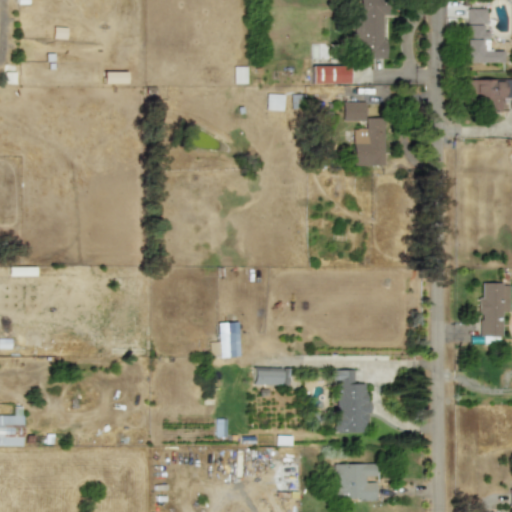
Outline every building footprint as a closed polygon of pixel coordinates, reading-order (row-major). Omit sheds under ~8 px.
[(357,0),(357,12),(352,12),(351,58),(384,58),(384,0),(357,0)] [(465,8),(465,24),(484,24),(484,9),(465,8)] [(502,62),(502,51),(485,50),(485,25),(463,25),(462,62),(502,62)] [(64,39),(64,27),(51,27),(51,38),(64,39)] [(309,84),(347,83),(346,65),(309,65),(309,84)] [(244,83),(244,66),(232,66),(232,83),(244,83)] [(124,83),(124,71),(101,72),(101,83),(124,83)] [(511,79),(466,79),(465,99),(482,100),(482,111),(499,111),(500,98),(511,98),(511,79)] [(281,110),(282,94),(265,94),(264,110),(281,110)] [(351,165),(382,165),(381,117),(363,117),(363,101),(340,102),(340,121),(364,120),(364,130),(351,130),(351,165)] [(499,336),(499,311),(507,311),(507,283),(479,283),(479,297),(476,297),(475,315),(477,315),(477,336),(499,336)] [(216,357),(236,357),(235,323),(215,323),(216,357)] [(250,384),(278,384),(278,368),(250,367),(250,384)] [(364,432),(364,383),(351,383),(351,369),(329,369),(329,381),(334,381),(334,410),(330,410),(330,432),(364,432)] [(0,415),(0,444),(19,445),(20,406),(11,406),(11,416),(0,415)] [(373,464),(332,464),(332,499),(373,499),(373,482),(363,482),(363,476),(373,476),(373,464)]
